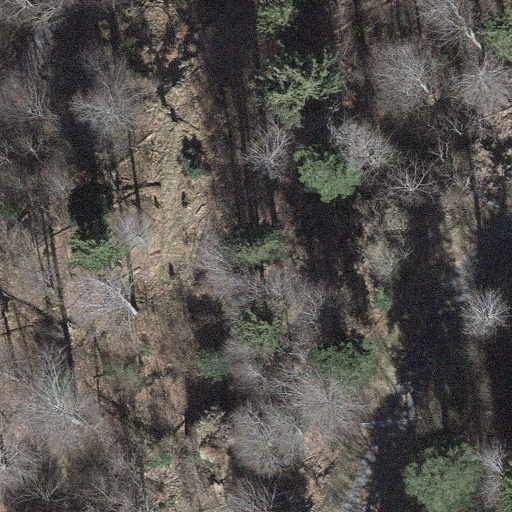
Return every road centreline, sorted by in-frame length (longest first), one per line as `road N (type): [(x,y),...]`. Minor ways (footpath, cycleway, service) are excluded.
road 1 (track): [(511,220),(436,288),(392,395),(358,511)]
road 2 (track): [(74,0),(0,106)]
